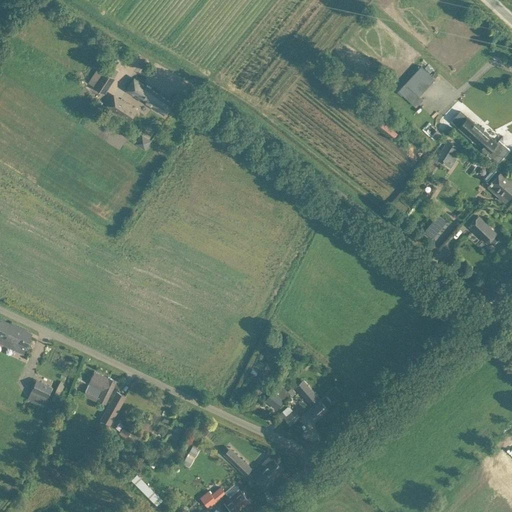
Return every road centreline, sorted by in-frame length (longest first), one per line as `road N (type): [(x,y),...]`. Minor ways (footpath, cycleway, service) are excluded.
road 1 (unclassified): [(321,460),(0,310)]
road 2 (unclassified): [(321,460),(511,281)]
